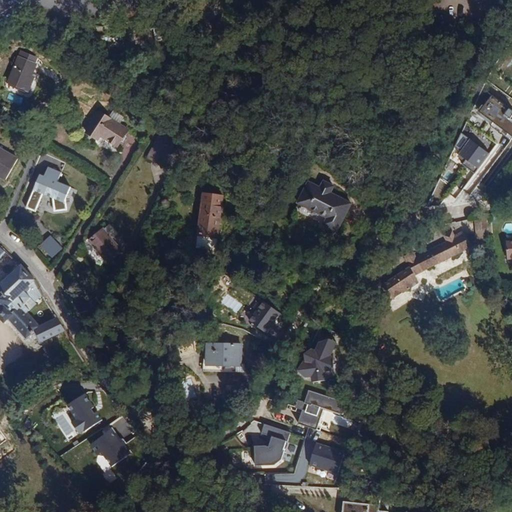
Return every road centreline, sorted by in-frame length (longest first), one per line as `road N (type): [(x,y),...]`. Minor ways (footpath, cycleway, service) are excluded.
road 1 (track): [(166,434),(191,439),(242,419),(309,299),(421,218)]
road 2 (residential): [(0,232),(47,282),(105,377),(166,434)]
road 3 (track): [(166,434),(274,511)]
